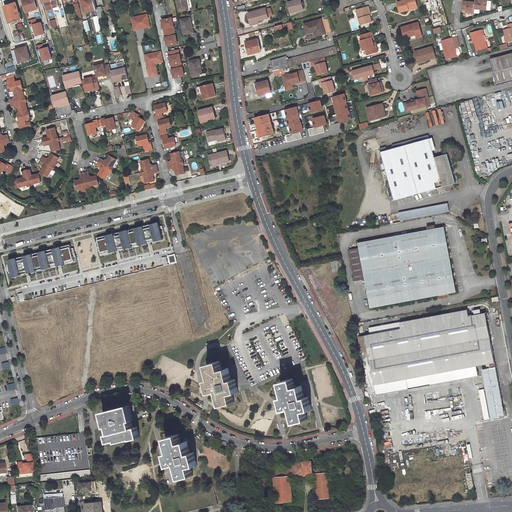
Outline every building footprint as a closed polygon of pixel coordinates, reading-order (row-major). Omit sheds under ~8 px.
[(26,12),(38,8),(35,0),(25,0),(22,1),(26,12)] [(81,0),(85,14),(97,11),(98,10),(95,0),(81,0)] [(187,0),(177,0),(179,10),(189,8),(187,0)] [(291,12),(303,9),(301,0),(294,0),(288,2),(291,12)] [(408,8),(417,6),(414,0),(405,0),(406,0),(398,3),(400,12),(409,10),(408,8)] [(475,1),(463,0),(462,7),(465,8),(465,11),(473,12),(474,7),(475,1)] [(486,8),(486,0),(479,0),(476,0),(474,0),(475,1),(474,7),(486,8)] [(16,3),(5,6),(10,24),(21,20),(16,3)] [(368,14),(366,6),(356,9),(360,24),(372,21),(370,13),(368,14)] [(259,20),(269,17),(266,8),(248,13),(251,22),(259,20)] [(149,14),(133,17),(136,30),(140,29),(140,27),(144,26),(146,28),(152,26),(149,14)] [(45,34),(41,22),(37,23),(36,18),(29,21),(35,38),(45,34)] [(174,18),(161,19),(165,47),(177,45),(174,18)] [(191,18),(181,20),(184,35),(194,33),(191,18)] [(321,18),(305,22),(307,32),(313,31),(313,30),(314,29),(316,35),(324,32),(321,18)] [(419,22),(409,25),(410,27),(402,29),(405,37),(417,34),(417,37),(423,36),(419,22)] [(471,31),(472,35),(473,35),(475,41),(477,48),(487,46),(483,28),(471,31)] [(360,39),(362,48),(365,48),(366,53),(377,50),(376,45),(374,45),(373,42),(372,37),(373,36),(372,31),(361,34),(362,39),(360,39)] [(18,32),(13,33),(19,53),(24,51),(18,32)] [(454,40),(453,36),(442,39),(447,57),(457,55),(453,40),(454,40)] [(258,39),(244,42),(245,48),(246,48),(247,52),(245,52),(245,54),(260,50),(258,39)] [(52,60),(49,47),(44,48),(43,44),(38,45),(42,62),(52,60)] [(324,56),(338,52),(335,45),(286,58),(286,56),(270,60),(273,70),(283,67),(311,60),(324,56)] [(427,59),(437,56),(434,45),(415,51),(417,59),(426,57),(427,59)] [(163,51),(147,55),(152,76),(159,75),(157,63),(156,62),(158,62),(160,63),(165,61),(163,51)] [(511,51),(491,58),(497,83),(511,79),(511,51)] [(328,71),(324,56),(311,60),(312,65),(315,64),(316,64),(317,68),(319,74),(328,71)] [(200,59),(190,62),(194,76),(203,74),(200,59)] [(379,62),(352,70),(354,78),(362,76),(363,80),(367,79),(366,74),(374,72),(373,68),(380,66),(379,62)] [(104,63),(94,65),(97,76),(98,77),(108,75),(108,76),(113,74),(112,70),(111,65),(105,66),(104,63)] [(120,68),(123,80),(130,79),(127,66),(120,68)] [(123,80),(120,68),(112,70),(113,74),(115,82),(123,80)] [(293,83),(306,80),(303,69),(283,75),(285,85),(293,83)] [(66,85),(75,83),(75,84),(79,83),(84,82),(83,80),(81,71),(64,76),(66,85)] [(14,91),(23,88),(24,88),(22,80),(17,81),(14,72),(8,74),(10,83),(12,83),(14,91)] [(85,80),(88,90),(90,89),(90,91),(100,88),(98,77),(97,76),(85,79),(85,80)] [(335,91),(332,80),(331,80),(330,76),(320,79),(321,83),(322,83),(323,86),(325,93),(335,91)] [(380,85),(379,81),(377,82),(376,77),(368,79),(369,83),(368,84),(371,94),(383,91),(381,85),(380,85)] [(268,80),(253,83),(255,89),(256,93),(255,94),(255,95),(270,92),(268,80)] [(205,98),(218,94),(216,89),(215,89),(213,82),(202,85),(197,86),(199,94),(204,92),(205,98)] [(12,103),(24,99),(24,97),(25,96),(23,88),(14,91),(16,95),(14,99),(11,99),(12,103)] [(416,100),(406,103),(407,110),(425,105),(423,97),(425,97),(423,88),(416,90),(418,99),(416,100)] [(52,96),(55,106),(59,106),(63,104),(62,103),(71,101),(68,91),(52,96)] [(333,97),(339,124),(352,121),(346,94),(333,97)] [(18,107),(20,112),(29,110),(26,101),(25,101),(24,99),(12,103),(12,106),(16,105),(18,107)] [(405,109),(404,110),(407,110),(406,103),(416,100),(418,99),(402,103),(405,107),(405,109)] [(308,103),(310,113),(323,110),(321,100),(308,103)] [(466,134),(473,134),(472,101),(465,101),(466,134)] [(157,105),(159,112),(159,113),(157,113),(158,117),(160,117),(161,121),(166,119),(164,112),(169,110),(167,102),(157,105)] [(383,116),(379,103),(366,107),(369,120),(383,116)] [(217,117),(214,106),(200,110),(202,120),(209,118),(210,119),(217,117)] [(276,118),(292,114),(292,112),(298,111),(297,106),(275,112),(276,118)] [(19,113),(21,121),(20,121),(22,128),(28,127),(26,120),(32,118),(30,110),(29,110),(20,112),(19,113)] [(130,116),(137,120),(134,125),(141,130),(147,120),(139,116),(140,114),(134,110),(130,116)] [(274,133),(269,113),(258,116),(255,117),(256,122),(260,121),(263,136),(274,133)] [(308,129),(310,136),(325,132),(323,126),(328,125),(325,115),(312,119),(314,127),(308,129)] [(108,124),(110,130),(118,128),(115,117),(108,119),(107,117),(103,118),(105,125),(108,124)] [(88,124),(90,134),(98,133),(97,127),(105,125),(103,118),(96,120),(96,122),(88,124)] [(161,121),(162,128),(161,129),(162,133),(169,131),(168,127),(173,126),(171,118),(166,119),(161,121)] [(45,142),(58,139),(57,136),(58,136),(56,128),(48,130),(49,135),(48,137),(44,138),(45,142)] [(208,132),(210,140),(219,138),(219,139),(220,141),(228,138),(225,128),(217,130),(217,129),(208,132)] [(0,140),(9,138),(9,135),(5,136),(3,134),(1,129),(0,129),(0,140)] [(64,137),(62,138),(63,143),(71,141),(70,135),(67,136),(66,131),(62,132),(64,137)] [(168,148),(172,147),(175,146),(179,146),(176,137),(171,138),(169,131),(162,133),(164,140),(166,140),(168,148)] [(137,137),(139,145),(145,144),(147,151),(154,149),(152,141),(151,142),(149,134),(137,137)] [(0,152),(7,151),(5,145),(7,143),(10,142),(9,138),(0,140),(0,152)] [(429,138),(381,151),(387,176),(382,177),(383,182),(389,181),(394,199),(456,183),(448,153),(435,157),(429,138)] [(52,146),(53,151),(62,149),(60,140),(58,140),(58,139),(45,142),(46,145),(50,145),(52,146)] [(213,163),(221,161),(222,162),(231,160),(229,150),(210,155),(213,163)] [(170,165),(183,162),(183,160),(184,159),(182,151),(174,153),(175,159),(174,161),(170,162),(170,165)] [(42,160),(54,167),(55,165),(56,165),(60,158),(53,154),(51,158),(48,159),(44,157),(42,160)] [(114,167),(119,160),(111,155),(108,160),(106,160),(103,159),(101,162),(112,169),(113,167),(114,167)] [(142,161),(144,169),(145,169),(146,171),(159,168),(158,165),(154,165),(152,164),(150,159),(142,161)] [(7,164),(0,160),(0,173),(1,174),(4,169),(8,171),(12,165),(8,163),(7,164)] [(45,168),(42,173),(49,177),(54,170),(53,168),(54,167),(42,160),(41,163),(44,165),(45,168)] [(112,169),(101,162),(99,165),(102,167),(103,170),(100,174),(107,178),(111,171),(111,170),(112,169)] [(177,169),(179,175),(187,172),(185,164),(184,164),(183,162),(170,165),(171,169),(174,168),(177,169)] [(145,174),(147,183),(156,181),(155,175),(156,173),(160,172),(159,168),(146,171),(146,174),(145,174)] [(34,184),(42,182),(40,174),(34,175),(33,174),(31,170),(28,171),(31,184),(33,183),(34,184)] [(31,184),(28,171),(24,172),(25,175),(24,178),(19,179),(21,187),(29,185),(29,184),(31,184)] [(86,172),(89,185),(90,184),(92,185),(100,183),(98,175),(92,176),(91,175),(90,171),(86,172)] [(89,185),(86,172),(82,173),(83,177),(82,179),(77,181),(79,189),(86,187),(87,185),(89,185)] [(399,211),(400,220),(450,211),(448,202),(399,211)] [(159,222),(97,238),(98,241),(95,242),(98,251),(101,250),(102,254),(163,239),(162,235),(165,234),(163,225),(160,226),(159,222)] [(445,225),(360,241),(371,306),(457,290),(445,225)] [(70,244),(9,260),(10,264),(7,264),(9,273),(12,272),(13,276),(74,261),(73,257),(76,256),(74,248),(71,248),(70,244)] [(359,247),(350,248),(355,278),(365,276),(359,247)] [(175,254),(168,255),(170,264),(177,262),(175,254)] [(442,371),(487,362),(490,362),(495,361),(486,312),(455,317),(454,311),(370,326),(372,333),(367,334),(367,335),(370,350),(377,387),(381,387),(380,382),(393,380),(420,375),(421,385),(444,382),(442,371)] [(361,336),(363,351),(370,350),(367,335),(361,336)] [(219,361),(208,364),(211,379),(207,379),(210,392),(219,390),(222,404),(234,401),(232,393),(238,391),(235,379),(231,380),(229,368),(222,370),(219,361)] [(179,362),(164,373),(168,379),(184,369),(179,362)] [(505,409),(496,366),(491,367),(490,362),(487,362),(487,367),(483,368),(492,418),(504,416),(503,411),(505,411),(505,409)] [(292,379),(280,382),(284,397),(281,398),(284,410),(291,408),(295,422),(307,419),(305,411),(312,410),(308,397),(305,398),(302,386),(295,387),(292,379)] [(194,390),(199,383),(194,380),(189,387),(194,390)] [(102,411),(106,426),(108,426),(110,433),(107,434),(109,442),(116,440),(117,441),(131,438),(131,439),(140,437),(137,427),(133,428),(131,420),(133,420),(130,404),(102,411)] [(79,432),(35,438),(36,448),(40,482),(92,476),(89,455),(94,455),(93,446),(88,447),(83,412),(77,414),(79,432)] [(178,434),(166,438),(170,452),(166,453),(169,466),(177,464),(181,478),(193,475),(190,466),(196,464),(193,452),(190,453),(186,441),(180,443),(178,434)] [(23,473),(33,471),(31,453),(25,454),(26,461),(25,461),(25,463),(17,463),(18,471),(23,471),(23,473)] [(312,459),(289,461),(289,464),(274,465),(277,500),(293,499),(291,474),(317,472),(328,471),(327,465),(313,467),(312,459)] [(330,496),(328,471),(317,472),(319,496),(320,496),(329,496),(330,496)] [(215,486),(178,495),(182,510),(219,501),(215,486)] [(65,511),(64,496),(45,498),(46,511),(65,511)] [(102,501),(85,503),(85,508),(83,508),(83,511),(97,511),(103,511),(102,501)]
